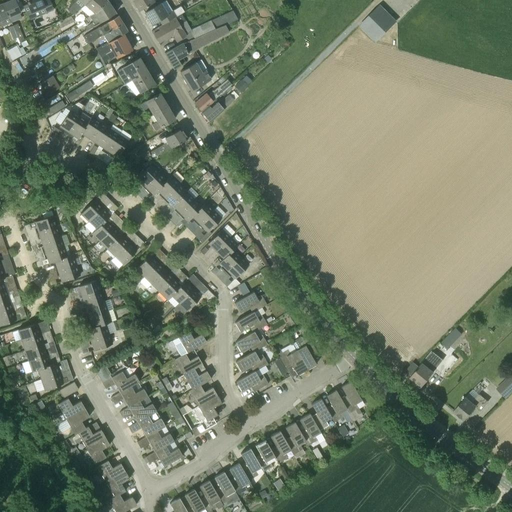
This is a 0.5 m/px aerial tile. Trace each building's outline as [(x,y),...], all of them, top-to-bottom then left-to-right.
[(20,13),(18,8),(14,0),(10,0),(3,3),(11,23),(22,18),(19,13),(20,13)] [(51,4),(50,2),(48,0),(25,0),(28,4),(23,6),(27,15),(29,21),(41,16),(38,9),(51,4)] [(76,0),(66,10),(73,16),(77,12),(80,9),(85,5),(88,0),(76,0)] [(88,0),(85,5),(80,9),(89,17),(95,14),(107,0),(106,0),(88,0)] [(90,28),(107,19),(115,13),(107,0),(95,14),(89,17),(84,19),(90,28)] [(132,0),(139,11),(155,1),(153,0),(132,0)] [(152,24),(159,19),(162,25),(164,24),(170,20),(181,13),(181,14),(184,12),(180,6),(172,11),(165,0),(145,13),(152,24)] [(0,26),(1,27),(11,23),(3,3),(0,4),(0,26)] [(376,41),(395,22),(379,6),(360,25),(376,41)] [(158,43),(172,35),(178,46),(191,40),(225,25),(237,20),(232,11),(191,30),(181,14),(181,13),(170,20),(164,24),(162,25),(151,31),(158,43)] [(56,24),(59,29),(73,20),(70,15),(56,24)] [(87,44),(94,40),(103,35),(122,24),(117,16),(109,21),(90,33),(83,37),(87,44)] [(13,26),(18,38),(22,36),(17,24),(13,26)] [(103,35),(107,43),(117,37),(127,31),(122,24),(103,35)] [(225,25),(191,40),(178,46),(164,53),(173,69),(185,63),(182,58),(188,54),(229,32),(225,25)] [(13,40),(18,38),(13,26),(8,28),(13,40)] [(101,57),(112,52),(116,59),(132,50),(123,34),(117,37),(107,43),(96,49),(101,57)] [(22,47),(18,49),(16,45),(6,51),(12,61),(22,55),(26,53),(22,47)] [(126,83),(131,80),(146,71),(139,58),(130,63),(118,70),(126,83)] [(191,91),(200,86),(210,79),(205,71),(206,70),(200,60),(188,67),(180,72),(191,91)] [(131,80),(139,93),(154,84),(146,71),(131,80)] [(52,75),(39,83),(46,95),(60,87),(52,75)] [(206,93),(194,103),(201,111),(215,99),(218,96),(220,97),(225,92),(225,91),(226,90),(231,86),(231,85),(227,79),(208,95),(206,93)] [(241,79),(233,86),(241,93),(248,86),(241,79)] [(76,98),(72,92),(66,95),(70,102),(76,98)] [(152,114),(167,105),(159,93),(140,105),(143,110),(148,108),(152,114)] [(201,111),(210,122),(219,114),(224,110),(234,100),(229,95),(219,104),(215,99),(201,111)] [(62,100),(57,103),(61,109),(66,106),(62,100)] [(151,125),(155,130),(175,119),(167,105),(152,114),(156,122),(151,125)] [(59,126),(69,132),(79,116),(70,110),(59,126)] [(117,117),(112,113),(108,119),(113,123),(117,117)] [(79,136),(81,134),(81,133),(88,122),(79,116),(69,132),(77,138),(79,136)] [(91,118),(88,122),(81,133),(81,134),(90,140),(100,123),(91,118)] [(90,140),(99,145),(109,129),(100,123),(90,140)] [(62,131),(54,126),(49,134),(57,139),(62,131)] [(170,148),(178,144),(187,139),(180,128),(172,134),(161,140),(163,144),(150,152),(151,155),(154,154),(155,157),(170,148)] [(99,145),(108,151),(118,135),(109,129),(99,145)] [(118,135),(108,151),(117,157),(128,142),(118,135)] [(76,141),(74,143),(78,146),(83,138),(79,136),(77,138),(76,141)] [(74,143),(76,141),(72,139),(68,146),(71,148),(74,143)] [(89,153),(92,155),(97,148),(93,146),(89,153)] [(97,148),(92,155),(96,157),(101,150),(97,148)] [(107,165),(111,167),(115,160),(111,158),(107,165)] [(137,179),(145,187),(158,174),(150,166),(137,179)] [(129,183),(133,179),(128,173),(123,177),(129,183)] [(164,198),(178,185),(182,180),(174,173),(171,176),(170,177),(165,181),(166,181),(157,190),(157,191),(164,198)] [(154,194),(157,191),(157,190),(166,181),(165,181),(158,174),(145,187),(153,194),(153,195),(154,194)] [(178,185),(164,198),(172,206),(186,193),(178,185)] [(172,206),(180,213),(193,200),(186,193),(172,206)] [(87,221),(88,222),(102,208),(94,200),(80,213),(87,221)] [(180,213),(187,221),(188,221),(192,217),(201,208),(200,207),(193,200),(180,213)] [(59,208),(65,212),(68,207),(60,202),(53,204),(59,208)] [(192,217),(199,224),(213,211),(205,203),(200,207),(201,208),(192,217)] [(95,229),(96,230),(105,220),(105,221),(109,217),(110,216),(109,216),(102,208),(88,222),(95,229)] [(213,211),(199,224),(207,232),(221,219),(213,211)] [(56,226),(55,225),(52,216),(34,222),(38,232),(56,226)] [(95,229),(91,233),(99,242),(113,228),(105,221),(105,220),(96,230),(95,229)] [(41,242),(59,236),(56,226),(38,232),(41,242)] [(99,242),(107,249),(120,236),(113,228),(99,242)] [(208,243),(216,251),(229,238),(221,230),(208,243)] [(45,252),(63,246),(59,236),(41,242),(45,252)] [(107,249),(115,257),(128,243),(120,236),(107,249)] [(232,250),(233,250),(237,246),(229,238),(216,251),(223,258),(223,259),(232,250)] [(115,257),(122,265),(136,251),(128,243),(115,257)] [(54,261),(66,257),(63,246),(45,252),(48,263),(49,263),(54,262),(54,261)] [(219,263),(227,271),(240,258),(233,250),(232,250),(223,259),(223,258),(219,262),(219,263)] [(54,261),(54,262),(57,271),(77,264),(73,254),(70,255),(71,255),(66,257),(54,261)] [(135,269),(143,277),(157,264),(149,256),(135,269)] [(240,258),(227,271),(235,279),(248,265),(240,258)] [(61,282),(80,275),(77,264),(57,271),(61,282)] [(143,277),(151,285),(165,271),(157,264),(143,277)] [(151,285),(159,293),(172,279),(165,271),(151,285)] [(167,300),(171,296),(180,287),(179,286),(172,279),(159,293),(167,300)] [(82,297),(101,291),(97,280),(78,286),(82,297)] [(171,296),(178,304),(192,290),(184,282),(183,282),(179,286),(180,287),(171,296)] [(240,291),(246,287),(244,282),(240,284),(237,286),(240,291)] [(213,294),(208,289),(203,294),(208,299),(213,294)] [(178,304),(186,311),(200,298),(192,290),(178,304)] [(85,307),(104,301),(101,291),(82,297),(85,307)] [(254,311),(253,312),(254,312),(266,305),(261,295),(257,298),(253,292),(234,303),(240,313),(251,306),(254,311)] [(0,313),(11,310),(8,300),(0,302),(0,313)] [(89,318),(108,311),(104,301),(85,307),(89,318)] [(0,313),(0,325),(15,320),(11,310),(0,313)] [(92,327),(92,328),(106,323),(106,324),(111,322),(108,311),(89,318),(92,327)] [(254,331),(254,332),(267,324),(261,315),(257,317),(254,312),(253,312),(243,318),(234,323),(240,332),(251,326),(254,331)] [(273,314),(265,319),(267,323),(275,318),(273,314)] [(175,331),(181,328),(177,322),(172,325),(175,331)] [(86,329),(86,330),(90,340),(109,333),(106,324),(106,323),(92,328),(92,327),(87,329),(86,329)] [(21,341),(39,335),(35,324),(17,330),(21,341)] [(455,330),(442,344),(448,349),(461,336),(455,330)] [(180,342),(175,345),(181,355),(186,352),(187,353),(206,342),(201,334),(195,338),(194,340),(189,331),(180,336),(178,337),(180,342)] [(255,351),(254,351),(255,352),(267,344),(262,335),(257,337),(254,332),(254,331),(235,342),(240,352),(249,347),(251,346),(255,351)] [(94,351),(113,344),(109,333),(90,340),(94,351)] [(24,351),(42,345),(39,335),(21,341),(24,351)] [(296,351),(307,370),(316,364),(310,353),(315,350),(308,337),(303,340),(302,341),(302,340),(295,340),(291,342),(296,351)] [(28,361),(46,355),(42,345),(24,351),(28,361)] [(156,356),(152,348),(147,351),(151,359),(156,356)] [(297,375),(307,370),(296,351),(290,354),(287,350),(282,353),(279,349),(276,351),(279,357),(285,367),(291,364),(297,375)] [(255,371),(267,364),(262,355),(258,357),(255,352),(254,351),(244,357),(235,362),(241,372),(252,365),(255,371)] [(418,367),(411,377),(423,386),(433,373),(443,361),(432,351),(418,367)] [(174,360),(183,375),(194,368),(194,369),(202,364),(197,356),(191,360),(191,361),(190,362),(185,353),(174,360)] [(49,365),(46,355),(28,361),(31,372),(37,370),(49,365)] [(277,368),(279,368),(282,374),(287,372),(285,367),(279,357),(273,361),(277,368)] [(149,361),(153,367),(158,364),(154,358),(149,361)] [(148,370),(153,367),(149,361),(144,364),(148,370)] [(37,370),(41,380),(58,373),(55,363),(54,363),(49,365),(37,370)] [(405,372),(411,377),(418,367),(413,363),(405,372)] [(94,371),(98,377),(102,383),(110,377),(109,375),(110,374),(108,371),(104,365),(94,371)] [(111,377),(120,392),(138,382),(139,381),(134,374),(129,366),(122,371),(119,372),(111,377)] [(183,375),(191,389),(191,390),(200,385),(211,379),(206,371),(200,375),(200,376),(198,377),(194,369),(194,368),(183,375)] [(258,377),(255,371),(244,377),(235,382),(241,392),(252,385),(256,391),(268,384),(262,374),(258,377)] [(44,390),(53,387),(62,384),(73,380),(72,376),(66,378),(66,377),(60,379),(58,373),(41,380),(44,390)] [(511,377),(510,375),(496,389),(505,399),(511,392),(511,377)] [(78,389),(73,381),(59,390),(63,398),(78,389)] [(346,409),(353,421),(362,415),(356,404),(362,400),(350,381),(341,387),(347,398),(342,401),(346,409)] [(120,392),(128,407),(148,396),(143,388),(142,389),(138,382),(120,392)] [(466,397),(459,403),(453,411),(464,420),(476,405),(472,402),(487,388),(481,382),(466,397)] [(191,389),(189,391),(198,406),(217,395),(212,387),(206,391),(206,392),(205,393),(200,385),(191,390),(191,389)] [(327,410),(331,418),(334,422),(343,417),(341,412),(346,409),(342,401),(335,390),(326,396),(332,407),(327,410)] [(35,394),(30,396),(32,403),(38,401),(35,394)] [(198,406),(192,409),(200,424),(191,429),(195,436),(200,433),(215,424),(211,418),(218,415),(213,407),(221,403),(217,395),(198,406)] [(137,422),(156,411),(152,403),(148,396),(128,407),(129,408),(120,413),(123,418),(132,413),(137,422)] [(66,420),(85,408),(80,400),(72,405),(67,397),(57,404),(61,412),(52,417),(53,420),(56,426),(66,420)] [(321,399),(311,404),(317,415),(312,418),(312,419),(319,431),(320,431),(328,425),(326,421),(331,418),(327,410),(321,399)] [(75,435),(77,433),(85,428),(81,420),(82,419),(83,420),(89,416),(85,408),(66,420),(75,435)] [(146,437),(157,431),(161,429),(165,426),(160,418),(156,411),(137,422),(129,428),(132,433),(140,428),(146,437)] [(309,413),(300,419),(306,430),(301,433),(305,441),(307,446),(317,440),(314,436),(321,432),(320,431),(319,431),(312,419),(312,418),(309,413)] [(294,422),(285,428),(291,439),(286,442),(290,450),(292,454),(302,449),(300,444),(305,441),(301,433),(294,422)] [(343,425),(338,428),(340,432),(343,437),(349,433),(345,428),(343,425)] [(88,427),(85,428),(77,433),(86,448),(105,437),(100,429),(94,433),(94,434),(93,435),(88,427)] [(155,452),(165,445),(166,446),(174,441),(169,433),(161,438),(157,431),(146,437),(155,452)] [(186,440),(192,436),(189,431),(183,435),(186,440)] [(287,458),(285,453),(290,450),(286,442),(279,431),(270,436),(276,448),(271,451),(275,459),(278,463),(287,458)] [(137,441),(140,447),(148,442),(145,436),(137,441)] [(86,448),(95,463),(106,457),(101,449),(102,448),(103,449),(110,445),(105,437),(86,448)] [(265,440),(255,445),(261,456),(256,459),(260,467),(263,472),(273,466),(270,462),(275,459),(271,451),(265,440)] [(170,453),(166,446),(165,445),(155,452),(163,467),(182,456),(178,448),(170,453)] [(241,468),(248,480),(249,480),(257,475),(255,471),(260,467),(256,459),(250,448),(240,454),(247,465),(241,468)] [(323,458),(320,452),(314,456),(318,462),(323,458)] [(97,467),(106,482),(125,471),(120,463),(114,467),(114,468),(112,469),(108,461),(97,467)] [(230,483),(234,491),(237,495),(246,490),(244,485),(250,482),(249,480),(248,480),(241,468),(238,463),(229,469),(235,480),(230,483)] [(106,482),(114,497),(119,494),(125,491),(120,483),(122,482),(123,482),(129,479),(125,471),(106,482)] [(220,488),(215,491),(215,492),(220,499),(219,500),(222,504),(237,495),(234,491),(230,483),(224,472),(214,477),(220,488)] [(200,500),(205,508),(204,508),(206,511),(208,511),(216,507),(214,503),(220,499),(215,492),(215,491),(214,489),(209,480),(199,486),(206,497),(200,500)] [(275,481),(273,483),(278,491),(281,490),(275,481)] [(185,509),(186,511),(199,511),(204,508),(205,508),(200,500),(194,489),(184,495),(191,506),(185,509)] [(267,495),(264,490),(259,493),(262,498),(267,495)] [(108,500),(115,511),(122,511),(136,504),(132,496),(125,500),(126,501),(124,502),(119,494),(114,497),(108,500)] [(169,503),(174,511),(186,511),(185,509),(179,498),(169,503)]
